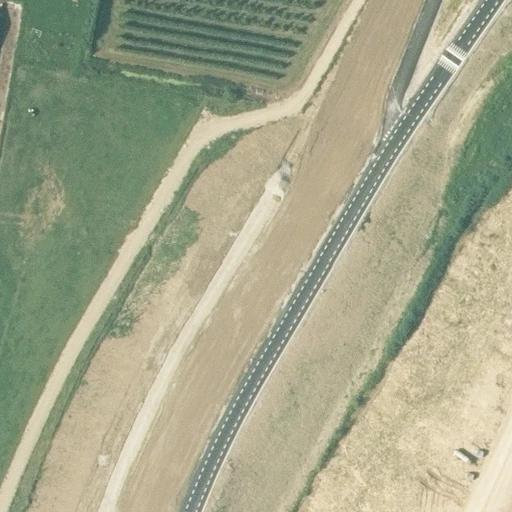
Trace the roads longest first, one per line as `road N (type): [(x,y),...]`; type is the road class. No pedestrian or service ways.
road 1 (tertiary): [(189,511),(240,390),(390,151)]
road 2 (tertiary): [(390,151),(507,0)]
road 3 (unclassified): [(390,151),(440,0)]
